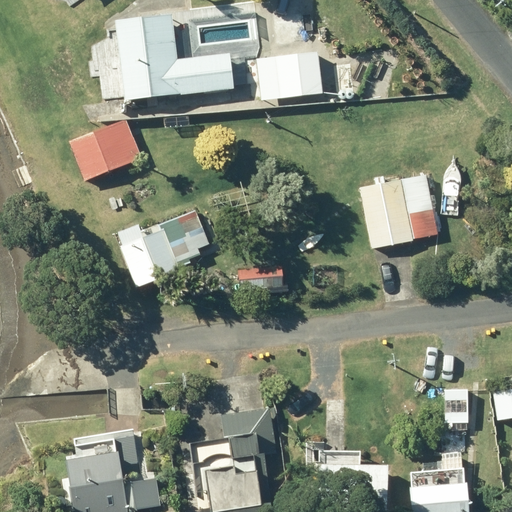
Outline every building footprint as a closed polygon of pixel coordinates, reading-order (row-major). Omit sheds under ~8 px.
[(234,92),(230,58),(176,63),(171,16),(115,22),(123,104),(234,92)] [(321,85),(316,44),(275,49),(279,90),(321,85)] [(266,120),(262,105),(236,113),(241,128),(266,120)] [(126,119),(69,142),(85,181),(142,158),(126,119)] [(240,147),(204,155),(208,175),(244,167),(240,147)] [(413,241),(410,224),(401,181),(359,188),(372,252),(414,244),(413,241)] [(119,246),(135,288),(159,278),(158,275),(189,263),(187,259),(199,253),(197,248),(208,244),(195,209),(139,231),(136,225),(117,233),(121,245),(119,246)] [(434,220),(410,224),(413,241),(437,237),(434,220)] [(238,269),(240,295),(263,294),(262,268),(238,269)] [(443,391),(443,432),(467,432),(468,392),(443,391)] [(224,442),(190,447),(196,497),(208,495),(209,511),(270,511),(263,456),(276,454),(269,411),(220,418),(224,442)] [(71,511),(125,511),(121,481),(139,478),(132,431),(79,439),(82,464),(65,466),(71,511)] [(360,471),(360,457),(320,456),(319,470),(317,470),(316,511),(386,511),(389,471),(360,471)] [(467,511),(466,488),(411,492),(411,511),(467,511)]
